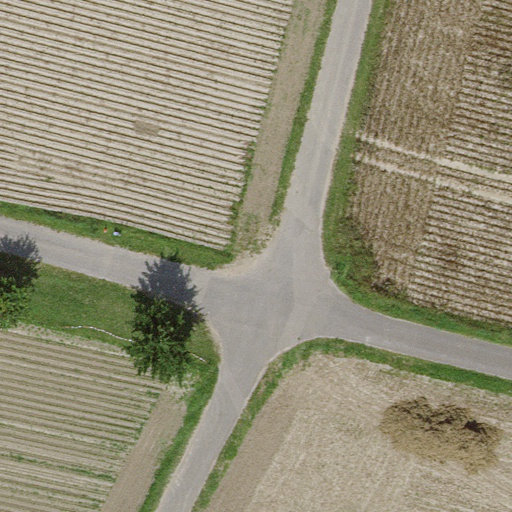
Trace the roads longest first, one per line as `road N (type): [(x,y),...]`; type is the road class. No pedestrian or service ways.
road 1 (unclassified): [(358,0),(279,313)]
road 2 (unclassified): [(279,313),(0,242)]
road 3 (unclassified): [(511,371),(279,313)]
road 4 (residential): [(279,313),(178,511)]
